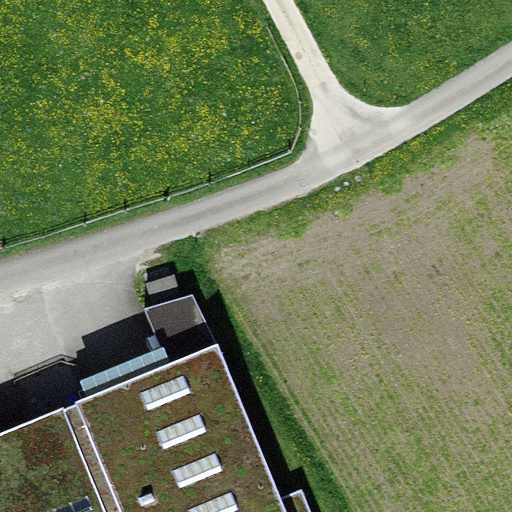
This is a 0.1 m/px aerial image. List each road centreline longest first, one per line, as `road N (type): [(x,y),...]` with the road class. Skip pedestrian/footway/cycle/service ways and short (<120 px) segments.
road 1 (unclassified): [(511,63),(361,158),(0,281)]
road 2 (track): [(277,0),(361,158)]
